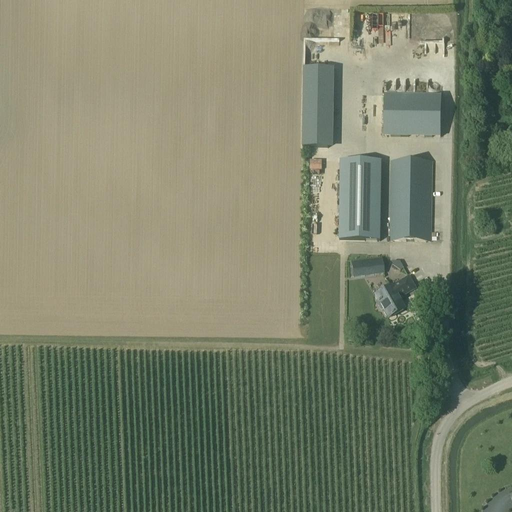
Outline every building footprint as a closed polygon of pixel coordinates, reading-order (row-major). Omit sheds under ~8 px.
[(385,96),(384,138),(441,139),(442,97),(385,96)] [(391,162),(389,243),(432,244),(433,163),(405,162),(405,157),(396,156),(395,162),(391,162)] [(340,162),(339,242),(380,242),(381,162),(340,162)] [(494,219),(480,223),(482,233),(496,230),(494,219)] [(384,275),(382,259),(351,263),(353,279),(384,275)] [(375,297),(387,320),(404,310),(398,300),(415,290),(408,278),(375,297)]
